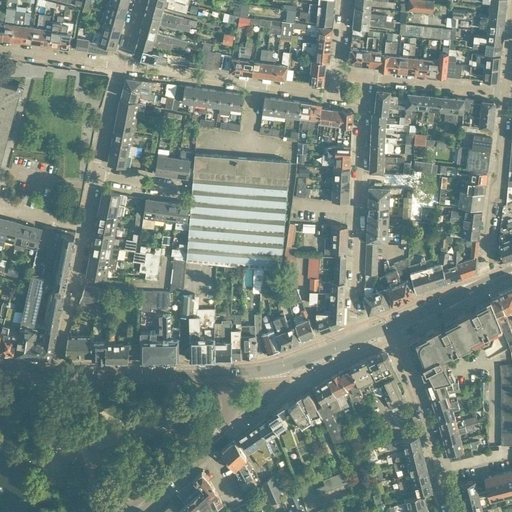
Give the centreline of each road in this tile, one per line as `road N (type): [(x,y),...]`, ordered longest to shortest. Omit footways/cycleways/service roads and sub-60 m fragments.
road 1 (residential): [(363,100),(352,341)]
road 2 (residential): [(121,66),(336,96)]
road 3 (residential): [(481,286),(505,91)]
road 4 (residential): [(450,511),(392,325)]
road 5 (unclassified): [(122,511),(223,422),(228,373)]
road 6 (tertiary): [(55,372),(228,373)]
road 7 (residential): [(55,372),(83,225)]
road 8 (residential): [(505,91),(365,77)]
road 9 (tertiary): [(228,373),(302,361),(352,341)]
road 10 (residential): [(0,50),(121,66)]
